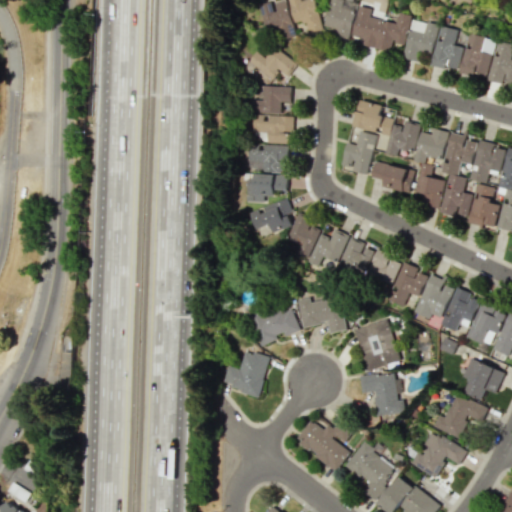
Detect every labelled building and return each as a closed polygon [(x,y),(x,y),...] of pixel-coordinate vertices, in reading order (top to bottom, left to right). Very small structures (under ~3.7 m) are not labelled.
[(276,0),(257,6),(267,38),(293,30),(283,0),(276,0)] [(313,0),(306,0),(299,1),(299,0),(286,0),(292,23),(304,21),(307,35),(321,32),(313,0)] [(327,0),(322,26),(333,28),(332,35),(347,38),(354,9),(338,6),(339,0),(327,0)] [(396,22),(368,17),(369,8),(356,5),(350,36),(360,38),(359,45),(389,51),(391,42),(404,45),(410,15),(398,12),(396,22)] [(402,57),(418,61),(421,50),(431,52),(438,25),(412,18),(402,57)] [(441,25),(431,65),(445,69),(446,66),(457,69),(463,47),(453,44),(457,29),(441,25)] [(470,33),(460,73),(474,76),(475,73),(486,76),(492,55),(482,52),(486,37),(470,33)] [(511,43),(498,40),(488,80),(502,84),(503,81),(511,83),(511,59),(510,59),(511,51),(511,43)] [(277,69),(286,76),(296,63),(273,46),(264,58),(255,51),(247,61),(270,78),(277,69)] [(290,86),(261,85),(260,100),(251,100),(249,132),(266,132),(265,142),(288,143),(288,132),(292,132),(292,116),(279,115),(279,101),(289,102),(290,86)] [(389,135),(385,153),(397,156),(399,148),(414,152),(421,124),(404,120),(403,126),(393,124),(394,118),(380,115),(383,105),(361,100),(358,110),(355,109),(351,126),(389,135)] [(346,142),(340,166),(366,173),(376,135),(360,131),(356,144),(346,142)] [(246,170),(286,171),(286,145),(247,144),(246,170)] [(497,228),(511,231),(511,230),(511,150),(507,149),(499,187),(505,188),(497,228)] [(382,186),(410,192),(415,170),(375,161),(372,177),(383,179),(382,186)] [(451,173),(441,212),(455,216),(456,213),(467,216),(473,194),(463,192),(467,177),(451,173)] [(244,200),(262,201),(262,195),(272,196),(272,190),(285,190),(286,176),(245,174),(244,200)] [(479,183),(468,223),(482,226),(483,224),(495,227),(500,205),(490,202),(494,187),(479,183)] [(252,229),(269,224),(271,232),(291,226),(287,213),(290,212),(287,199),(247,210),(252,229)] [(320,229),(309,224),(310,222),(296,216),(282,246),(307,257),(320,229)] [(348,234),(333,229),(330,237),(318,233),(308,262),(318,266),(322,256),(338,262),(348,234)] [(352,236),(335,273),(351,280),(357,267),(365,271),(375,250),(365,245),(366,242),(352,236)] [(378,249),(361,285),(377,293),(383,280),(392,284),(401,263),(391,258),(392,255),(378,249)] [(404,261),(387,298),(403,305),(409,292),(418,296),(427,275),(417,270),(418,267),(404,261)] [(431,273),(415,310),(431,317),(437,304),(445,308),(455,287),(444,283),(446,280),(431,273)] [(458,286),(441,323),(457,330),(463,317),(471,321),(481,300),(471,296),(472,293),(458,286)] [(297,299),(304,327),(327,321),(330,333),(348,329),(340,295),(310,302),(309,296),(297,299)] [(485,298),(468,335),(484,342),(490,329),(498,333),(508,312),(497,307),(499,304),(485,298)] [(299,330),(288,301),(248,317),(259,345),(284,335),(284,336),(299,330)] [(511,310),(494,347),(510,355),(511,350),(511,310)] [(355,329),(387,317),(401,358),(369,369),(355,329)] [(270,357),(244,350),(239,368),(226,365),(221,384),(259,395),(270,357)] [(504,373),(471,357),(462,376),(468,379),(463,391),(481,400),(486,389),(495,393),(504,373)] [(359,376),(362,393),(373,391),(376,416),(403,412),(401,400),(397,401),(393,371),(359,376)] [(433,426),(458,438),(468,416),(481,422),(487,408),(455,393),(444,417),(438,414),(433,426)] [(296,441),(336,470),(350,451),(342,445),(351,432),(338,422),(333,429),(314,415),(296,441)] [(435,477),(446,457),(459,464),(467,449),(440,435),(438,437),(429,432),(411,464),(435,477)] [(362,490),(373,499),(398,467),(363,441),(345,464),(368,482),(362,490)] [(399,476),(378,504),(388,511),(395,511),(400,505),(406,509),(403,511),(434,511),(441,504),(415,484),(413,487),(399,476)] [(511,511),(511,490),(500,511),(511,511)] [(19,511),(12,499),(0,506),(0,511),(19,511)]
